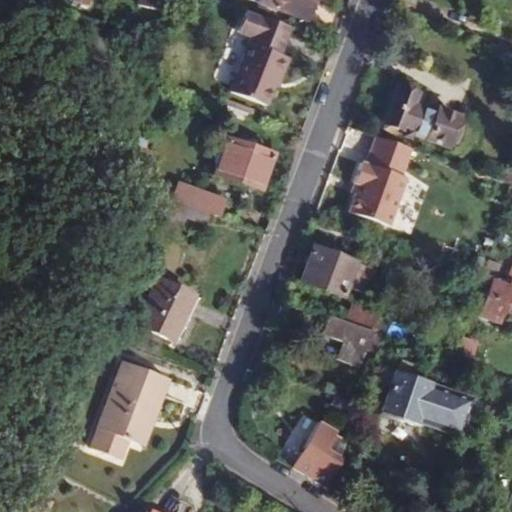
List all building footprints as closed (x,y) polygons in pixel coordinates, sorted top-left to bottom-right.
[(162,0),(138,0),(137,9),(159,14),(162,0)] [(185,0),(175,0),(174,5),(184,8),(185,0)] [(247,0),(305,21),(313,0),(247,0)] [(287,59),(279,56),(290,28),(245,11),(236,34),(248,39),(247,44),(229,92),(265,106),(272,88),(276,77),(280,78),(287,59)] [(394,86),(381,123),(397,129),(396,135),(408,140),(411,134),(446,147),(458,117),(437,109),(435,114),(412,106),(416,94),(394,86)] [(397,129),(381,123),(378,129),(396,135),(397,129)] [(259,191),(271,155),(225,138),(224,143),(209,146),(214,175),(259,191)] [(412,151),(376,139),(367,167),(361,165),(354,188),(358,189),(349,218),(389,231),(406,181),(402,179),(412,151)] [(205,213),(215,217),(222,201),(176,185),(171,200),(205,213)] [(170,200),(162,217),(181,224),(184,216),(202,222),(205,213),(171,200),(170,200)] [(371,270),(313,248),(300,282),(340,297),(345,287),(362,293),(371,270)] [(487,261),(483,272),(491,275),(495,277),(499,265),(487,261)] [(495,277),(491,275),(475,317),(496,325),(505,302),(511,304),(511,282),(507,281),(495,277)] [(171,342),(193,297),(155,279),(133,323),(171,342)] [(352,304),(344,322),(371,332),(377,317),(378,314),(352,304)] [(344,322),(328,316),(321,334),(343,342),(337,360),(357,367),(364,349),(371,332),(344,322)] [(377,317),(371,332),(383,336),(387,322),(377,317)] [(377,353),(383,336),(371,332),(364,349),(377,353)] [(414,347),(434,354),(436,347),(417,340),(414,347)] [(399,361),(395,373),(421,381),(425,369),(399,361)] [(128,440),(139,446),(167,385),(119,363),(90,423),(97,427),(88,447),(117,461),(128,440)] [(415,427),(417,423),(423,405),(436,410),(442,389),(421,381),(395,373),(381,368),(375,384),(387,388),(378,415),(415,427)] [(167,385),(139,446),(143,448),(171,387),(167,385)] [(423,405),(417,423),(457,438),(472,398),(442,389),(436,410),(423,405)] [(357,404),(339,398),(334,412),(352,419),(357,404)] [(317,421),(290,467),(326,489),(338,457),(324,449),(334,431),(317,421)] [(345,438),(334,431),(324,449),(338,457),(345,438)] [(31,495),(23,511),(45,511),(49,502),(31,495)]
